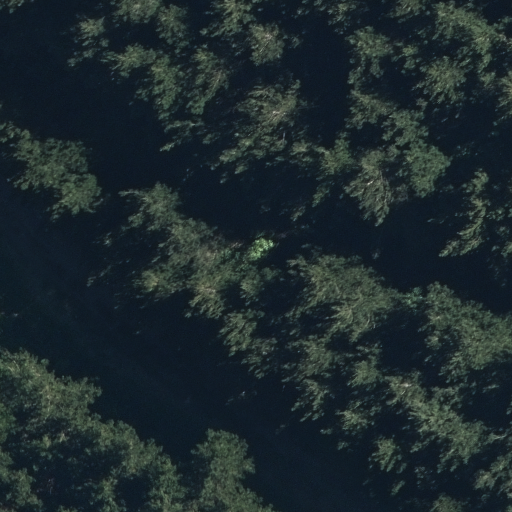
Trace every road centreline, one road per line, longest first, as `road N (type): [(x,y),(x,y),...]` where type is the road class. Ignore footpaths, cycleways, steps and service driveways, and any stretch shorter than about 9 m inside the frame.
road 1 (track): [(0,31),(118,118),(306,214),(511,281)]
road 2 (track): [(0,221),(322,511)]
